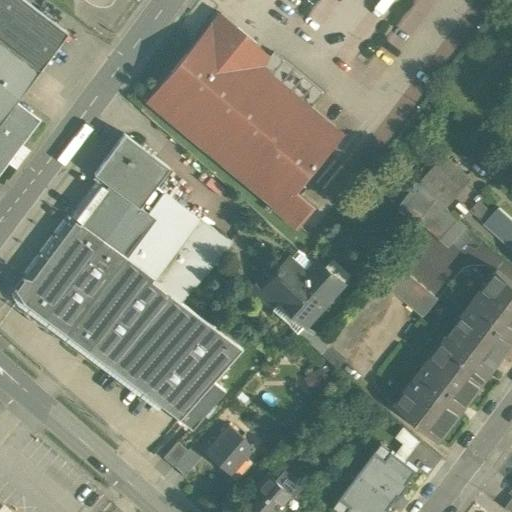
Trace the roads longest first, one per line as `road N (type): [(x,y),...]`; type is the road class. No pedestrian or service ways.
road 1 (unclassified): [(0,218),(171,0)]
road 2 (residential): [(0,384),(153,511)]
road 3 (residential): [(511,404),(429,511)]
